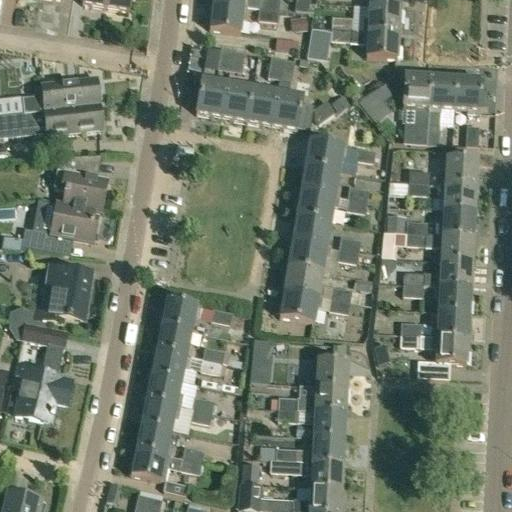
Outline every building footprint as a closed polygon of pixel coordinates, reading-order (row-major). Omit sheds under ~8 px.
[(82,0),(81,5),(105,10),(106,0),(82,0)] [(106,0),(105,10),(129,14),(131,0),(106,0)] [(211,0),(211,8),(246,12),(247,0),(211,0)] [(368,0),(368,10),(400,12),(400,0),(368,0)] [(259,13),(279,15),(280,3),(260,1),(259,13)] [(246,12),(211,8),(208,34),(239,37),(240,24),(245,24),(246,12)] [(398,37),(400,12),(368,10),(368,23),(364,23),(363,35),(398,37)] [(278,27),(279,15),(259,13),(258,25),(278,27)] [(332,33),(351,34),(352,23),(332,22),(332,33)] [(313,32),(313,44),(330,45),(331,33),(313,32)] [(363,35),(351,34),(332,33),(331,45),(350,46),(350,47),(366,48),(366,61),(397,63),(398,37),(363,35)] [(298,44),(276,42),(275,52),(297,54),(298,44)] [(229,75),(232,56),(221,54),(218,73),(229,75)] [(244,58),(232,56),(229,75),(241,77),(244,58)] [(280,84),(283,65),(271,63),(268,82),(280,84)] [(283,65),(280,84),(291,86),(294,67),(283,65)] [(426,149),(430,81),(404,80),(403,111),(416,112),(415,128),(417,128),(416,148),(426,149)] [(438,150),(440,118),(441,118),(441,114),(453,114),(455,82),(430,81),(426,149),(438,150)] [(23,116),(100,108),(97,82),(41,88),(42,100),(22,102),(23,116)] [(479,120),(481,84),(455,82),(453,114),(467,115),(466,119),(479,120)] [(195,117),(221,122),(227,87),(201,83),(195,117)] [(246,126),(252,92),(227,87),(221,122),(246,126)] [(246,126),(272,131),(278,96),(252,92),(246,126)] [(342,118),(356,108),(347,95),(333,105),(342,118)] [(297,135),(303,101),(278,96),(272,131),(297,135)] [(46,139),(102,133),(100,108),(23,116),(0,118),(0,141),(46,137),(46,139)] [(478,151),(479,131),(467,131),(466,151),(478,151)] [(345,165),(347,152),(309,145),(304,170),(338,176),(341,164),(345,165)] [(356,153),(354,166),(373,169),(375,157),(356,153)] [(65,192),(63,207),(63,208),(95,214),(95,215),(102,216),(107,184),(96,182),(100,160),(58,162),(56,176),(54,190),(65,192)] [(441,176),(440,189),(475,191),(476,165),(446,163),(445,177),(441,176)] [(336,189),(338,176),(304,170),(300,196),(339,202),(341,190),(336,189)] [(409,188),(428,189),(429,177),(409,176),(409,188)] [(428,189),(409,188),(408,199),(428,200),(428,189)] [(474,216),(475,191),(440,189),(440,202),(443,202),(443,214),(474,216)] [(347,204),(367,207),(369,195),(349,192),(347,204)] [(339,202),(300,196),(296,221),(330,227),(332,214),(337,215),(339,202)] [(365,218),(367,207),(347,204),(345,215),(365,218)] [(90,246),(95,215),(95,214),(63,208),(63,207),(55,206),(50,236),(25,232),(21,255),(70,260),(73,243),(90,246)] [(438,228),(438,240),(472,242),(474,216),(443,214),(442,228),(438,228)] [(328,239),(330,227),(296,221),(291,246),(330,252),(332,240),(328,239)] [(406,238),(425,239),(426,227),(406,226),(406,238)] [(385,260),(401,261),(401,234),(386,233),(385,260)] [(425,252),(437,253),(440,253),(440,265),(471,267),(472,242),(438,240),(425,239),(406,238),(405,250),(425,251),(425,252)] [(340,254),(358,257),(360,245),(342,242),(340,254)] [(291,246),(287,271),(321,277),(324,264),(328,265),(330,252),(291,246)] [(358,257),(340,254),(338,265),(356,269),(358,257)] [(436,278),(435,290),(470,292),(471,267),(440,265),(439,278),(436,278)] [(83,325),(91,277),(48,271),(42,313),(34,312),(33,322),(62,327),(63,322),(83,325)] [(319,289),(321,277),(287,271),(283,296),(322,302),(324,290),(319,289)] [(404,277),(403,289),(423,289),(423,278),(404,277)] [(356,304),(374,305),(374,286),(357,285),(356,304)] [(422,302),(423,289),(403,289),(402,301),(422,302)] [(438,302),(437,316),(469,318),(470,292),(435,290),(434,302),(438,302)] [(331,304),(350,307),(352,295),(333,292),(331,304)] [(322,302),(283,296),(279,321),(313,327),(315,314),(320,315),(322,302)] [(166,304),(160,329),(191,335),(194,323),(198,324),(201,311),(166,304)] [(350,307),(331,304),(329,315),(348,319),(350,307)] [(232,318),(213,314),(210,326),(230,330),(232,318)] [(433,328),(433,341),(467,343),(469,318),(437,316),(437,328),(433,328)] [(41,375),(26,371),(15,418),(51,427),(56,406),(66,408),(72,385),(61,382),(61,380),(56,379),(62,351),(63,351),(66,334),(24,325),(20,342),(46,348),(41,375)] [(420,341),(421,328),(400,327),(400,340),(420,341)] [(191,335),(160,329),(155,354),(191,362),(193,349),(189,348),(191,335)] [(399,351),(419,352),(418,353),(435,354),(435,366),(418,365),(417,381),(449,383),(450,367),(466,368),(467,343),(433,341),(420,341),(400,340),(399,351)] [(205,353),(202,364),(222,369),(224,357),(205,353)] [(191,362),(155,354),(150,379),(170,383),(181,385),(184,373),(188,374),(188,373),(191,362)] [(219,380),(222,369),(202,364),(200,376),(219,380)] [(315,378),(314,391),(346,392),(347,367),(312,365),(312,378),(315,378)] [(180,411),(183,399),(178,398),(181,385),(170,383),(150,379),(145,403),(180,411)] [(297,416),(345,418),(346,392),(314,391),(314,404),(310,404),(279,403),(278,415),(297,416)] [(192,413),(212,417),(214,406),(195,402),(192,413)] [(180,411),(145,403),(140,428),(170,435),(173,422),(178,423),(180,411)] [(192,413),(190,426),(209,430),(212,417),(192,413)] [(309,427),(309,428),(313,429),(312,442),(343,443),(345,418),(297,416),(278,415),(277,426),(309,427)] [(219,421),(218,438),(240,439),(241,421),(219,421)] [(140,428),(134,453),(170,461),(172,448),(168,447),(170,435),(140,428)] [(308,454),(307,466),(342,468),(343,443),(312,442),(311,454),(308,454)] [(239,461),(238,445),(216,446),(216,462),(239,461)] [(182,463),(170,461),(134,453),(129,479),(164,486),(167,472),(180,475),(182,463)] [(184,453),(182,463),(202,467),(204,457),(184,453)] [(276,453),(275,465),(295,466),(296,454),(276,453)] [(182,463),(180,475),(199,479),(202,467),(182,463)] [(266,477),(306,479),(310,480),(310,492),(341,494),(342,468),(307,466),(295,466),(275,465),(267,465),(266,477)] [(339,511),(341,494),(310,492),(309,505),(293,505),(260,504),(261,490),(240,489),(238,511),(339,511)] [(38,511),(41,502),(7,494),(2,511),(38,511)] [(133,511),(145,511),(148,500),(137,497),(133,511)] [(148,500),(145,511),(158,511),(161,503),(148,500)]
